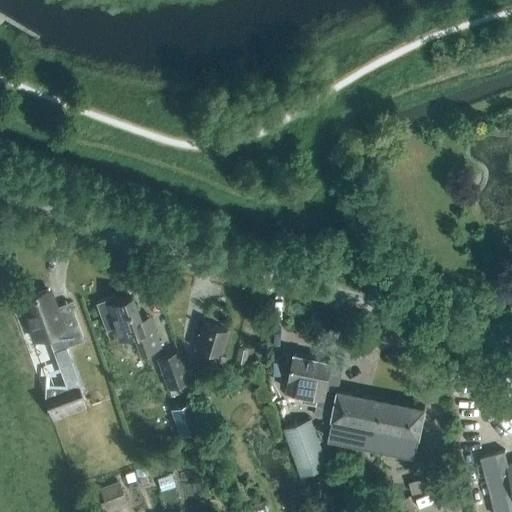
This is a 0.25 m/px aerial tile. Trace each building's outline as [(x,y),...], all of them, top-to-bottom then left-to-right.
[(84,339),(70,301),(55,306),(49,288),(20,298),(35,339),(47,334),(53,350),(84,339)] [(117,297),(97,304),(109,334),(116,330),(119,338),(133,334),(142,351),(160,343),(151,321),(142,323),(128,297),(118,299),(117,297)] [(222,369),(226,356),(220,354),(228,329),(202,321),(195,347),(215,353),(211,365),(222,369)] [(157,357),(169,388),(189,381),(178,350),(157,357)] [(331,408),(334,390),(326,388),(332,360),(295,353),(287,390),(303,393),(301,402),(331,408)] [(86,406),(78,384),(72,386),(45,385),(44,398),(52,419),(86,406)] [(371,440),(380,397),(338,388),(331,418),(332,418),(328,437),(363,444),(364,439),(371,440)] [(419,436),(426,407),(380,397),(371,440),(378,441),(377,447),(415,455),(419,436)] [(192,400),(171,407),(181,434),(201,426),(192,400)] [(495,426),(494,418),(461,425),(463,433),(495,426)] [(328,466),(311,419),(285,428),(302,475),(328,466)] [(511,511),(511,461),(509,463),(505,450),(481,456),(495,511),(511,511)] [(413,494),(456,480),(450,460),(425,467),(428,476),(409,481),(413,494)] [(136,469),(137,476),(147,474),(146,467),(136,469)] [(133,470),(126,472),(128,480),(135,478),(133,470)] [(108,509),(127,502),(119,479),(99,486),(108,509)] [(392,511),(416,511),(409,495),(389,505),(392,511)]
